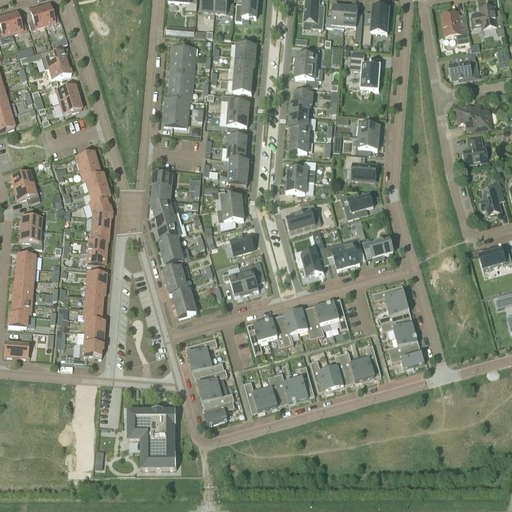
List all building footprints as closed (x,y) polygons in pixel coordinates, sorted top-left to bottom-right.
[(185,13),(196,14),(197,7),(190,6),(190,0),(168,0),(168,5),(186,7),(185,13)] [(214,17),(215,0),(203,0),(201,19),(214,20),(214,17)] [(215,0),(214,17),(227,18),(228,0),(215,0)] [(256,22),(258,0),(252,0),(243,0),(243,8),(237,7),(235,24),(241,25),(242,21),(256,22)] [(305,3),(303,25),(305,25),(305,26),(311,27),(311,32),(323,33),(324,21),(318,20),(319,4),(305,3)] [(58,25),(56,17),(51,18),(49,8),(39,11),(44,30),(58,25)] [(343,30),(345,10),(333,9),(331,31),(344,32),(344,30),(343,30)] [(498,38),(504,37),(501,19),(496,20),(494,9),(480,12),(480,16),(471,18),(474,31),(482,29),(483,33),(496,31),(498,38)] [(357,12),(345,10),(343,30),(344,30),(356,31),(357,12)] [(362,47),(370,48),(371,37),(387,38),(390,11),(372,10),(371,29),(364,28),(362,47)] [(44,30),(39,11),(29,14),(32,24),(28,25),(30,34),(44,30)] [(457,48),(470,45),(466,24),(459,25),(458,15),(441,18),(445,40),(454,38),(456,40),(457,48)] [(26,33),(23,25),(19,26),(16,16),(6,19),(12,37),(26,33)] [(0,41),(12,37),(6,19),(0,21),(0,41)] [(178,31),(177,39),(194,40),(194,32),(178,31)] [(237,47),(236,60),(255,61),(256,49),(237,47)] [(477,48),(470,49),(472,57),(478,56),(477,48)] [(172,63),(194,65),(195,51),(173,49),(172,63)] [(33,58),(31,50),(23,53),(26,60),(33,58)] [(509,69),(506,51),(497,53),(500,71),(509,69)] [(63,55),(53,58),(51,53),(40,56),(41,62),(45,61),(48,72),(67,67),(63,55)] [(319,59),(319,54),(313,53),(313,59),(298,57),(297,70),(315,71),(315,72),(318,72),(319,59)] [(361,74),(360,93),(378,94),(380,68),(363,67),(364,58),(364,57),(351,56),(349,74),(350,74),(350,73),(361,74)] [(478,79),(475,64),(474,57),(460,59),(461,66),(449,68),(450,74),(449,76),(450,80),(452,81),(452,84),(472,80),(478,79)] [(236,60),(235,72),(254,73),(255,61),(236,60)] [(172,63),(170,76),(193,78),(194,65),(172,63)] [(71,79),(67,67),(48,72),(52,84),(49,85),(51,90),(57,88),(56,83),(71,79)] [(315,71),(297,70),(296,82),(303,83),(302,90),(316,91),(316,89),(317,84),(314,84),(315,72),(315,71)] [(235,72),(234,84),(253,85),(254,73),(235,72)] [(170,76),(169,89),(192,91),(193,78),(170,76)] [(253,85),(234,84),(233,96),(252,98),(253,85)] [(60,106),(77,101),(74,89),(55,95),(59,107),(60,106)] [(166,102),(191,104),(192,91),(169,89),(168,102),(166,102)] [(294,95),(293,107),(293,108),(309,109),(311,110),(311,109),(312,97),(294,95)] [(249,107),(233,105),(234,100),(221,99),(220,104),(230,105),(229,117),(247,119),(248,119),(249,107)] [(77,101),(60,106),(59,107),(62,119),(81,113),(77,101)] [(191,104),(166,102),(165,116),(187,117),(189,105),(191,105),(191,104)] [(293,108),(293,107),(290,107),(289,119),(308,121),(309,109),(293,108)] [(0,122),(10,120),(7,108),(0,110),(0,122)] [(467,135),(475,134),(491,132),(488,114),(480,115),(479,108),(462,111),(458,118),(459,128),(465,127),(467,135)] [(187,117),(165,116),(164,129),(186,131),(187,117)] [(247,119),(229,117),(228,130),(225,130),(225,135),(231,136),(231,130),(247,131),(248,119),(247,119)] [(308,121),(289,119),(288,131),(288,132),(291,132),(307,133),(307,132),(308,121)] [(10,120),(0,122),(0,135),(14,132),(10,120)] [(378,142),(379,129),(364,128),(364,123),(358,122),(358,128),(360,128),(359,140),(378,142)] [(307,133),(291,132),(290,143),(308,145),(309,133),(307,132),(307,133)] [(229,139),(228,152),(246,153),(248,141),(229,139)] [(378,142),(359,140),(358,152),(356,152),(355,158),(361,158),(362,153),(377,154),(378,142)] [(466,168),(487,165),(484,151),(482,151),(480,140),(468,142),(470,153),(464,154),(466,168)] [(308,145),(290,143),(289,156),(307,157),(308,145)] [(246,153),(228,152),(227,164),(230,164),(245,165),(246,153)] [(78,173),(96,168),(92,156),(75,161),(78,173)] [(375,178),(377,178),(377,171),(376,170),(376,169),(361,167),(362,161),(346,159),(345,171),(353,171),(352,182),(375,184),(375,178)] [(230,164),(229,176),(247,177),(248,165),(245,165),(230,164)] [(287,171),(286,184),(306,185),(307,173),(309,173),(309,168),(303,167),(303,173),(287,171)] [(99,179),(96,168),(78,173),(82,185),(84,184),(99,179)] [(153,191),(171,192),(172,179),(166,178),(167,173),(157,172),(156,177),(154,177),(153,191)] [(32,187),(31,187),(28,175),(9,181),(13,193),(32,187)] [(247,177),(229,176),(228,188),(246,190),(247,177)] [(99,179),(84,184),(88,195),(105,190),(102,178),(99,179)] [(490,197),(482,200),(483,203),(479,205),(482,214),(486,213),(488,219),(501,215),(497,201),(503,199),(499,183),(493,185),(493,187),(487,189),(490,197)] [(306,185),(286,184),(285,196),(301,198),(300,203),(306,204),(307,198),(305,198),(306,185)] [(32,187),(13,193),(17,205),(31,200),(33,206),(39,204),(34,186),(31,187),(32,187)] [(105,190),(88,195),(91,206),(106,202),(108,201),(105,190)] [(153,191),(151,207),(169,206),(171,192),(153,191)] [(223,213),(242,211),(241,199),(225,200),(225,195),(218,196),(219,201),(221,201),(223,213)] [(349,208),(344,210),(348,223),(359,220),(358,214),(373,210),(372,206),(374,206),(372,200),(370,200),(370,198),(361,200),(360,197),(347,201),(349,208)] [(106,202),(91,206),(89,207),(92,219),(111,217),(106,202)] [(169,206),(151,207),(155,222),(173,218),(169,206)] [(291,236),(315,229),(311,215),(315,214),(314,208),(300,209),(303,217),(287,221),(291,236)] [(242,211),(223,213),(224,225),(221,226),(222,231),(228,231),(228,225),(243,224),(242,211)] [(39,234),(40,222),(43,222),(43,217),(37,216),(36,222),(21,220),(20,233),(39,234)] [(111,217),(92,219),(91,233),(110,235),(111,217)] [(176,229),(173,218),(155,222),(158,234),(176,229)] [(176,229),(158,234),(161,245),(162,245),(177,241),(177,242),(179,241),(176,229)] [(39,234),(20,233),(19,245),(41,247),(42,234),(39,234)] [(90,245),(106,246),(106,247),(109,247),(110,235),(91,233),(90,245)] [(250,238),(230,243),(234,258),(254,253),(250,238)] [(162,245),(161,245),(159,245),(162,257),(180,253),(177,242),(177,241),(162,245)] [(379,241),(362,246),(364,253),(370,251),(374,265),(385,262),(384,258),(393,256),(389,242),(380,245),(379,241)] [(342,247),(348,271),(360,268),(356,253),(362,252),(359,242),(342,247)] [(90,245),(88,245),(87,257),(105,258),(106,247),(106,246),(90,245)] [(348,271),(342,247),(324,251),(327,261),(333,260),(337,274),(348,271)] [(317,256),(301,260),(307,280),(323,275),(322,270),(329,268),(327,261),(324,251),(317,253),(317,256)] [(505,269),(511,267),(511,266),(508,252),(501,254),(501,252),(479,258),(484,273),(504,267),(505,269)] [(183,265),(180,253),(162,257),(166,270),(183,265)] [(105,258),(87,257),(86,269),(104,271),(105,258)] [(16,258),(15,270),(33,272),(34,259),(16,258)] [(33,272),(15,270),(14,282),(32,284),(33,272)] [(166,287),(184,282),(181,270),(163,275),(166,287)] [(252,275),(241,278),(246,297),(258,294),(254,279),(259,277),(257,271),(252,273),(252,275)] [(103,290),(104,290),(105,277),(87,276),(86,288),(103,290)] [(241,278),(240,276),(228,279),(228,277),(222,278),(225,288),(230,286),(234,301),(246,297),(241,278)] [(14,282),(13,294),(31,296),(32,284),(14,282)] [(187,293),(184,282),(166,287),(170,299),(172,298),(187,294),(187,293)] [(86,288),(85,300),(86,300),(103,302),(104,290),(103,290),(86,288)] [(406,305),(402,289),(372,298),(374,305),(384,302),(387,311),(406,305)] [(187,293),(187,294),(172,298),(175,309),(193,305),(189,292),(187,293)] [(13,294),(12,306),(30,308),(31,296),(13,294)] [(511,298),(495,303),(497,312),(511,308),(511,322),(508,324),(511,336),(511,335),(511,298)] [(85,300),(84,312),(102,314),(103,302),(86,300),(85,300)] [(348,333),(340,303),(324,307),(330,327),(338,325),(341,335),(348,333)] [(193,305),(175,309),(179,322),(196,317),(193,305)] [(411,320),(406,305),(387,311),(389,319),(379,322),(381,329),(411,320)] [(12,306),(11,318),(27,319),(27,320),(29,320),(30,308),(12,306)] [(330,327),(324,307),(309,311),(317,341),(324,339),(321,329),(330,327)] [(317,341),(309,311),(293,316),(299,336),(307,333),(310,343),(317,341)] [(102,314),(84,312),(83,325),(85,325),(101,326),(101,325),(102,314)] [(299,336),(293,316),(278,320),(286,350),(293,348),(290,338),(299,336)] [(11,318),(8,317),(7,330),(26,332),(27,320),(27,319),(11,318)] [(286,350),(278,320),(262,324),(268,344),(276,342),(279,352),(286,350)] [(415,336),(411,320),(381,329),(383,336),(393,333),(395,341),(415,336)] [(268,344),(262,324),(247,329),(255,359),(261,357),(262,357),(260,347),(268,344)] [(85,325),(84,336),(103,337),(104,325),(101,325),(101,326),(85,325)] [(84,336),(83,348),(102,350),(103,337),(84,336)] [(419,351),(415,336),(395,341),(398,350),(388,353),(390,360),(419,351)] [(29,362),(31,338),(21,337),(20,348),(4,347),(3,360),(29,362)] [(209,361),(207,353),(217,350),(215,343),(185,351),(190,367),(209,361)] [(86,362),(100,363),(102,350),(79,348),(78,361),(72,360),(72,366),(86,367),(86,362)] [(381,379),(372,349),(365,351),(368,362),(359,364),(365,384),(381,379)] [(424,367),(419,351),(390,360),(391,367),(402,364),(404,373),(406,372),(407,373),(413,372),(413,370),(424,367)] [(365,384),(359,364),(351,366),(348,356),(341,358),(350,388),(365,384)] [(261,357),(255,359),(257,367),(263,366),(261,357)] [(350,388),(341,358),(334,360),(337,370),(329,372),(334,392),(350,388)] [(194,382),(225,374),(225,373),(224,374),(222,367),(212,370),(209,361),(190,367),(194,382)] [(334,392),(329,372),(320,375),(318,365),(311,367),(311,366),(310,367),(318,397),(334,392)] [(314,400),(306,370),(299,372),(301,383),(293,385),(299,405),(314,400)] [(219,392),(217,383),(227,381),(225,374),(194,382),(194,383),(196,382),(200,397),(219,392)] [(299,405),(293,385),(285,387),(282,377),(275,379),(283,409),(299,405)] [(283,409),(275,379),(268,381),(271,391),(262,394),(268,413),(283,409)] [(268,413),(262,394),(254,396),(251,386),(244,388),(252,418),(268,413)] [(203,413),(234,404),(232,397),(222,400),(219,392),(200,397),(204,412),(203,413)] [(224,415),(235,412),(233,405),(234,405),(234,404),(203,413),(207,429),(227,423),(224,415)] [(164,413),(164,412),(152,412),(152,413),(128,413),(128,444),(141,444),(141,472),(176,472),(176,456),(175,456),(175,429),(176,429),(176,413),(164,413)] [(77,427),(77,438),(91,438),(91,427),(77,427)] [(77,438),(77,449),(91,449),(91,438),(77,438)] [(77,449),(77,459),(91,459),(91,449),(77,449)] [(77,459),(77,470),(91,470),(91,459),(77,459)]
